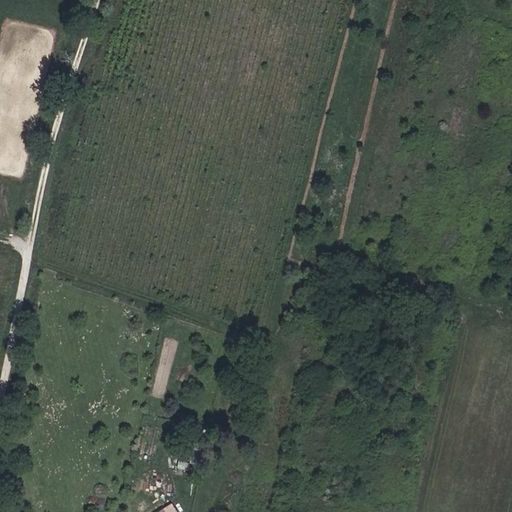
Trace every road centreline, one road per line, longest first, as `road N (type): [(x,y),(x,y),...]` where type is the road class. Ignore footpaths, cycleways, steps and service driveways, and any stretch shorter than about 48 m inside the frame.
road 1 (track): [(103,0),(53,153),(35,239)]
road 2 (unclassified): [(35,239),(0,424)]
